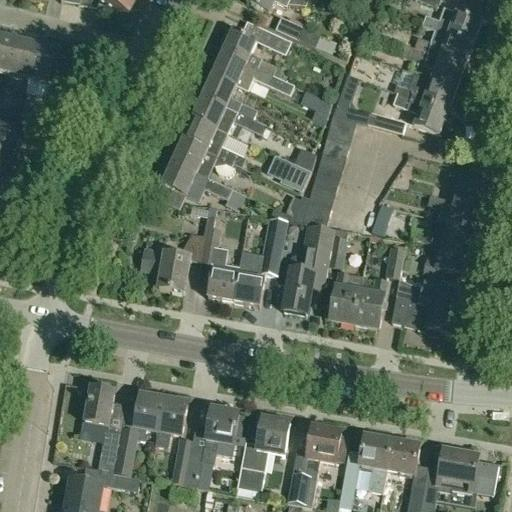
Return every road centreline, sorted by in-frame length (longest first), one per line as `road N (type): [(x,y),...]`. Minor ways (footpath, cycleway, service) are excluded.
road 1 (tertiary): [(511,396),(415,388),(40,319)]
road 2 (residential): [(40,319),(146,56)]
road 3 (residential): [(16,511),(40,319)]
road 4 (residential): [(511,31),(476,130),(482,152),(511,171)]
road 5 (residential): [(146,56),(116,41),(0,14)]
